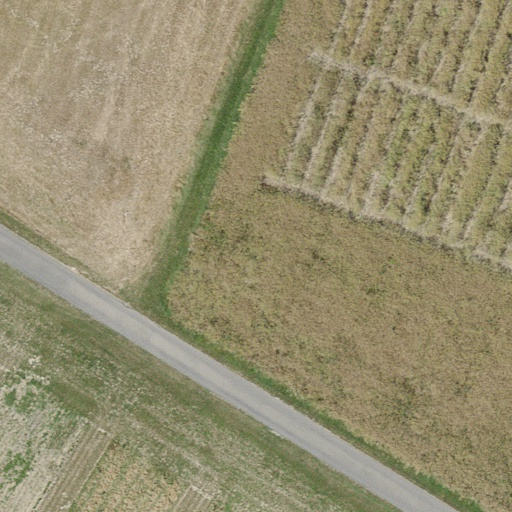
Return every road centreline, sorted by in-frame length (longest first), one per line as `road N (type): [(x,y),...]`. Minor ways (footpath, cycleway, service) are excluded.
road 1 (unclassified): [(430,511),(0,245)]
road 2 (track): [(132,327),(257,0)]
